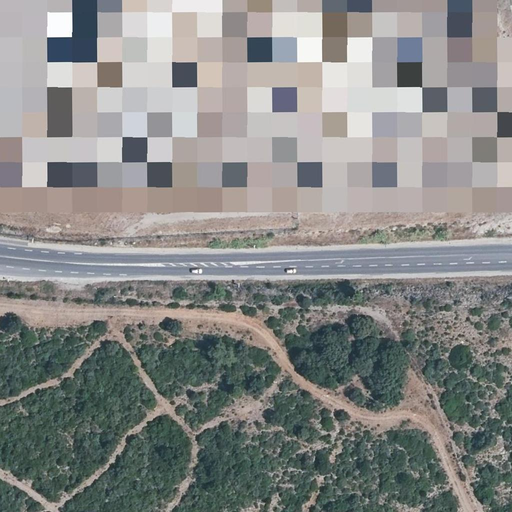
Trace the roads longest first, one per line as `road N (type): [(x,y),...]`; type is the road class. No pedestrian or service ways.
road 1 (track): [(54,259),(98,310),(373,312),(431,399),(475,511)]
road 2 (primary): [(511,258),(30,258)]
